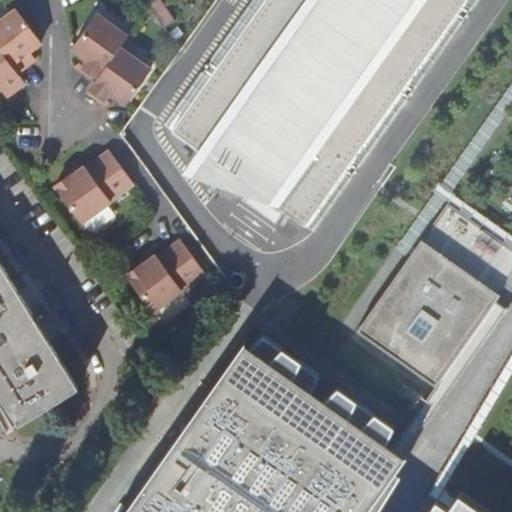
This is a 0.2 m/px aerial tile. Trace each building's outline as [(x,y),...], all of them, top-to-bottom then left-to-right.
[(165,0),(152,0),(150,2),(165,25),(177,17),(165,0)] [(264,0),(219,63),(171,129),(304,225),(466,0),(264,0)] [(0,48),(18,73),(32,63),(25,54),(31,50),(42,42),(16,7),(0,19),(0,48)] [(129,36),(99,13),(72,49),(83,57),(91,63),(84,72),(95,80),(120,47),(129,36)] [(120,47),(95,80),(87,91),(100,100),(107,91),(113,96),(124,104),(150,69),(120,47)] [(0,48),(0,87),(6,83),(12,92),(25,82),(18,73),(0,48)] [(25,54),(32,63),(38,58),(31,50),(25,54)] [(91,63),(83,57),(76,66),(84,72),(91,63)] [(6,83),(0,87),(0,88),(5,97),(12,92),(6,83)] [(107,91),(100,100),(106,105),(113,96),(107,91)] [(54,184),(81,221),(133,183),(108,149),(85,165),(84,163),(69,174),(68,173),(54,184)] [(243,343),(126,511),(381,511),(404,477),(397,472),(407,456),(508,307),(496,298),(500,292),(511,273),(511,245),(448,201),(422,238),(421,237),(357,330),(436,385),(393,447),(368,430),(375,414),(356,400),(344,413),(312,391),(320,375),(300,361),(288,374),(275,366),(283,349),(263,335),(250,348),(243,343)] [(125,274),(153,311),(205,272),(179,238),(159,253),(157,252),(142,264),(140,263),(125,274)] [(0,393),(21,425),(79,388),(0,264),(0,393)] [(502,511),(461,485),(449,504),(436,495),(425,511),(502,511)]
